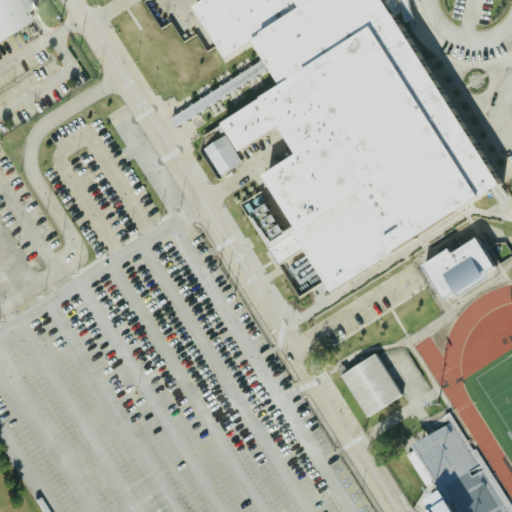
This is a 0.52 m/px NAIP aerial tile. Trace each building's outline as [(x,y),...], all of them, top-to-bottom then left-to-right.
[(0,0),(21,0),(34,20),(0,41),(0,0)] [(406,0),(406,7),(396,13),(502,185),(332,293),(295,229),(299,227),(266,174),(299,150),(282,122),(241,149),(224,122),(283,82),(254,37),(227,56),(195,4),(200,0),(406,0)] [(450,248),(454,253),(478,236),(496,265),(483,273),(485,278),(457,295),(455,291),(444,298),(424,264),(450,248)] [(400,398),(375,353),(339,373),(364,418),(400,398)] [(511,511),(429,511),(431,511),(427,505),(431,503),(429,498),(444,487),(438,476),(426,484),(407,452),(420,446),(416,441),(455,417),(511,508),(511,511)]
